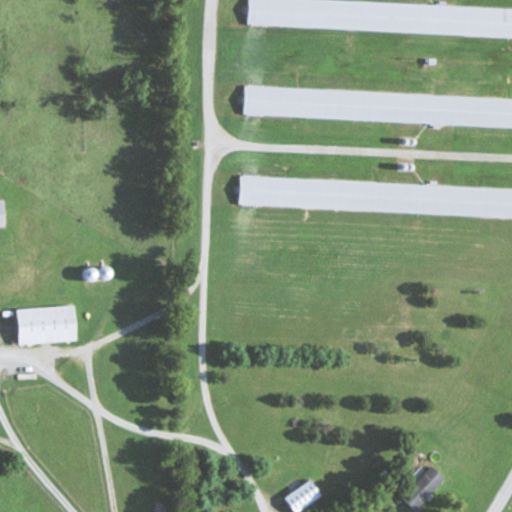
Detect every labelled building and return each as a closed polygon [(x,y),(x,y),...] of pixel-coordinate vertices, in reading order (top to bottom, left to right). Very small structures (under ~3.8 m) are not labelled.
[(250,0),(249,27),(511,38),(511,9),(300,0),(250,0)] [(511,129),(511,98),(246,89),(245,116),(492,126),(492,128),(511,129)] [(511,189),(242,179),(241,208),(511,218),(511,189)] [(79,342),(78,307),(19,309),(21,344),(79,342)] [(423,502),(444,479),(431,467),(415,484),(426,495),(421,500),(423,502)] [(285,499),(294,511),(302,511),(324,497),(311,480),(285,499)]
